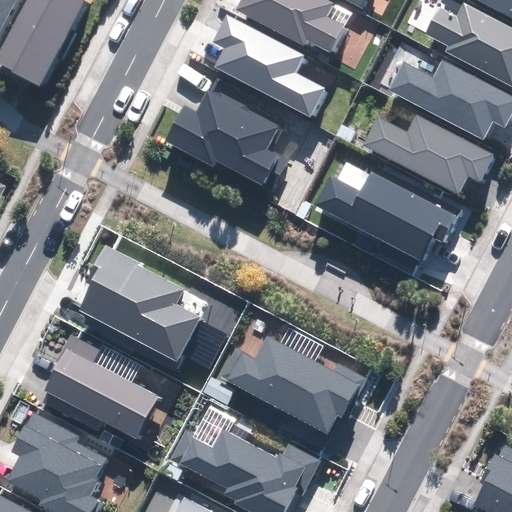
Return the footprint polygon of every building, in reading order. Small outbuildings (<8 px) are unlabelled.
[(84,1),(82,0),(26,0),(0,50),(0,64),(40,85),(84,1)] [(0,0),(0,29),(15,0),(0,0)] [(333,2),(329,0),(239,0),(235,10),(303,45),(306,39),(329,50),(342,25),(325,17),(333,2)] [(511,0),(481,0),(511,15),(511,0)] [(438,7),(425,32),(448,44),(445,51),(511,85),(511,29),(465,5),(458,18),(438,7)] [(302,55),(226,16),(213,41),(226,48),(216,67),(310,116),(324,88),(293,72),(302,55)] [(405,64),(391,91),(483,138),(492,120),(504,126),(511,109),(511,97),(444,62),(435,79),(405,64)] [(184,107),(166,140),(269,193),(286,160),(265,149),(277,125),(210,91),(198,114),(184,107)] [(388,102),(366,145),(457,192),(466,175),(479,181),(493,156),(388,102)] [(362,191),(331,175),(315,205),(420,259),(433,235),(442,240),(457,211),(374,168),(362,191)] [(101,267),(78,309),(177,361),(200,317),(175,304),(183,290),(106,249),(97,265),(101,267)] [(97,348),(71,335),(43,390),(135,438),(157,396),(90,362),(97,348)] [(237,350),(223,378),(327,432),(337,415),(342,417),(362,379),(337,366),(334,372),(269,338),(257,360),(237,350)] [(111,454),(33,413),(13,451),(22,456),(9,481),(44,500),(41,506),(52,511),(90,511),(96,501),(89,498),(111,454)] [(185,431),(170,460),(228,490),(225,494),(236,500),(234,503),(251,511),(283,511),(295,491),(302,494),(319,462),(288,445),(280,461),(222,431),(214,446),(185,431)] [(511,511),(511,449),(505,445),(499,457),(494,454),(481,480),(485,483),(475,503),(492,511),(511,511)] [(31,511),(0,495),(0,511),(31,511)] [(211,511),(185,498),(177,511),(211,511)]
